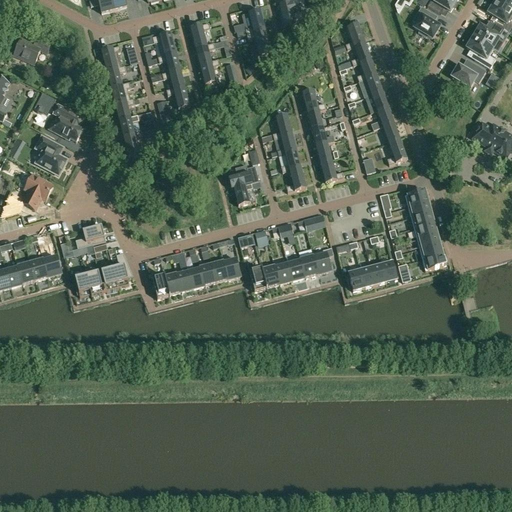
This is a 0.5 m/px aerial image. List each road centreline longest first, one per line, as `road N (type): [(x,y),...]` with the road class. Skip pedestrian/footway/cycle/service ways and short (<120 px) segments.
road 1 (residential): [(367,199),(326,44)]
road 2 (residential): [(130,263),(276,223)]
road 3 (residential): [(133,27),(165,150)]
road 4 (residential): [(478,0),(432,77),(407,101)]
